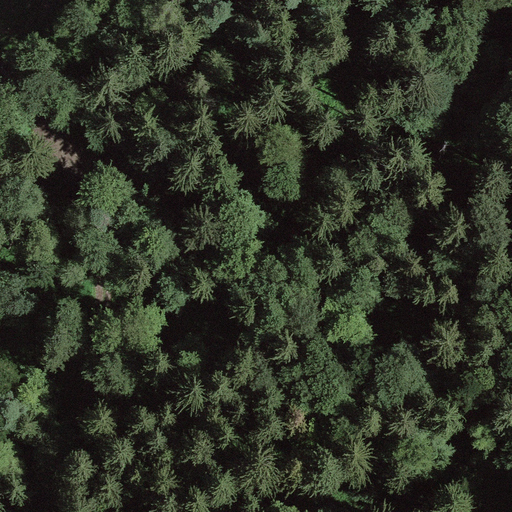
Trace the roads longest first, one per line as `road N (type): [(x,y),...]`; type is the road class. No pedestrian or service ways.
road 1 (track): [(492,511),(471,436),(433,373),(385,331),(70,157)]
road 2 (track): [(0,63),(70,157),(101,244),(108,319),(91,400),(43,511)]
